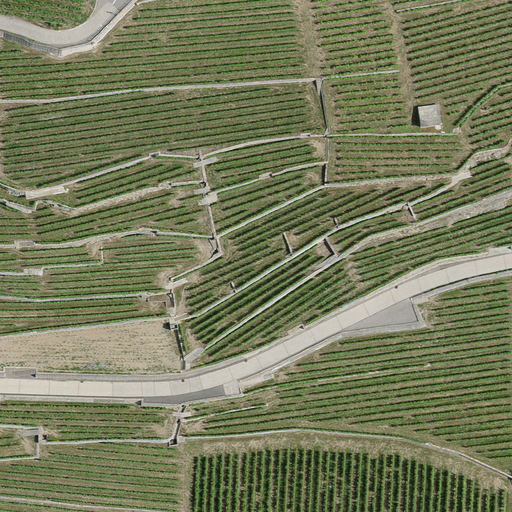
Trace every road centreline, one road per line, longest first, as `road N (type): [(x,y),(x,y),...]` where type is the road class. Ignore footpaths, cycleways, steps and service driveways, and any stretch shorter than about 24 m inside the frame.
road 1 (track): [(511,260),(420,283),(240,371),(182,386),(0,386)]
road 2 (track): [(0,30),(76,45),(107,21),(117,0)]
